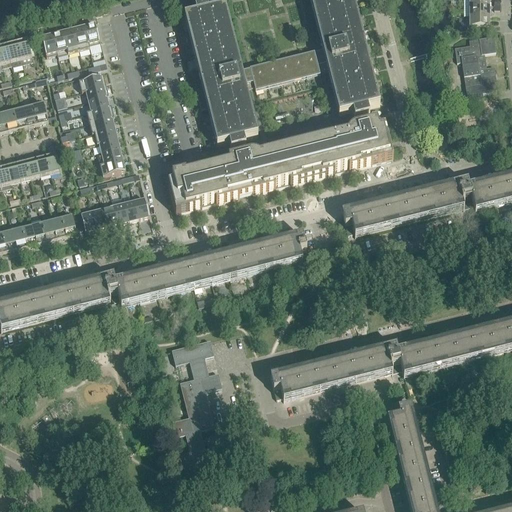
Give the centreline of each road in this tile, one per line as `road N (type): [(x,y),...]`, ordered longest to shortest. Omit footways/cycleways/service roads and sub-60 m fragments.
road 1 (residential): [(387,511),(362,407),(274,429),(259,366),(511,307)]
road 2 (residential): [(172,251),(334,211),(348,196),(415,179)]
road 3 (residential): [(117,17),(153,9),(190,160),(154,169)]
road 4 (residential): [(415,179),(376,0)]
road 5 (residential): [(0,291),(172,251)]
road 6 (residential): [(154,169),(117,17)]
